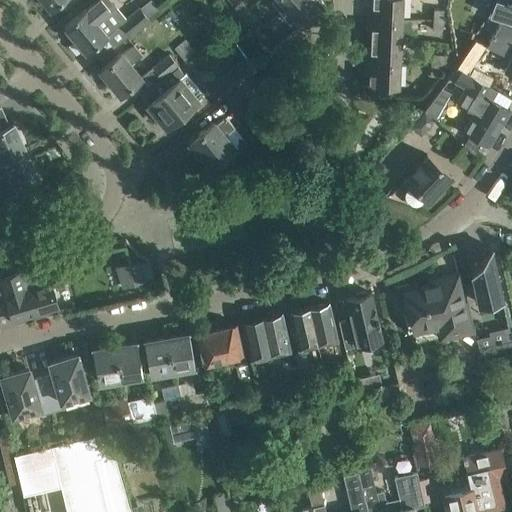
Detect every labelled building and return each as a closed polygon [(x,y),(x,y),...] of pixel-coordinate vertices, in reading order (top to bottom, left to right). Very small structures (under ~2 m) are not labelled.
[(42,0),(50,8),(60,0),(42,0)] [(102,0),(96,0),(86,9),(86,8),(64,26),(85,52),(116,27),(104,13),(109,8),(102,0)] [(120,22),(120,23),(129,34),(130,35),(149,19),(147,17),(158,8),(151,0),(147,0),(126,18),(120,22)] [(269,0),(280,12),(293,0),(269,0)] [(272,48),(278,55),(310,29),(304,22),(325,5),(321,0),(293,0),(280,12),(289,23),(294,18),(300,25),(272,48)] [(367,4),(366,16),(401,17),(401,0),(371,0),(372,4),(367,4)] [(471,0),(468,11),(487,19),(494,0),(471,0)] [(494,0),(488,14),(511,23),(511,0),(511,4),(500,0),(494,0)] [(233,6),(240,14),(247,9),(239,1),(233,6)] [(252,16),(247,9),(240,14),(246,21),(252,16)] [(432,19),(441,19),(442,9),(432,9),(432,19)] [(370,39),(400,40),(401,17),(366,16),(366,28),(370,28),(370,39)] [(441,19),(432,19),(431,30),(441,31),(441,19)] [(511,28),(498,21),(486,46),(509,57),(503,70),(511,74),(511,28)] [(364,61),(399,63),(400,40),(370,39),(370,49),(365,49),(364,61)] [(461,70),(469,74),(474,66),(472,65),(485,45),(475,39),(455,66),(461,70)] [(133,44),(122,53),(120,52),(99,69),(120,94),(141,77),(130,64),(142,54),(133,44)] [(169,54),(152,67),(161,78),(178,65),(169,54)] [(224,96),(256,70),(244,55),(211,81),(224,96)] [(430,64),(440,65),(440,55),(430,55),(430,64)] [(399,63),(364,61),(364,73),(368,73),(368,85),(398,86),(399,63)] [(440,65),(430,64),(429,76),(439,76),(440,65)] [(153,98),(147,103),(166,126),(204,95),(185,72),(184,74),(178,66),(148,91),(153,98)] [(265,81),(256,70),(224,96),(233,107),(265,81)] [(497,91),(489,86),(490,86),(469,74),(461,70),(455,81),(466,87),(457,102),(474,112),(464,129),(488,144),(509,109),(492,99),(497,91)] [(225,116),(215,124),(212,122),(189,141),(211,168),(212,167),(225,156),(234,148),(224,135),(234,127),(225,116)] [(0,158),(25,148),(13,122),(0,128),(0,158)] [(0,212),(23,206),(14,188),(38,177),(25,148),(0,158),(0,212)] [(427,154),(404,178),(410,184),(405,190),(404,194),(405,198),(411,204),(415,204),(420,203),(425,197),(428,200),(450,176),(427,154)] [(225,156),(212,167),(221,178),(234,167),(225,156)] [(365,203),(369,214),(379,210),(376,199),(365,203)] [(497,245),(492,243),(470,270),(477,302),(501,297),(502,305),(511,303),(497,245)] [(0,304),(7,302),(13,322),(59,308),(51,283),(60,280),(54,259),(18,270),(0,276),(0,275),(0,276),(1,280),(0,280),(0,304)] [(138,260),(122,265),(128,285),(130,292),(145,288),(142,280),(144,280),(138,260)] [(401,285),(398,290),(401,305),(406,304),(411,326),(440,318),(444,334),(471,328),(463,296),(457,270),(441,274),(443,280),(427,284),(417,287),(416,281),(401,285)] [(345,298),(349,316),(338,318),(344,344),(381,336),(377,319),(378,319),(377,315),(376,315),(370,292),(367,292),(363,290),(356,291),(353,296),(345,298)] [(328,301),(309,306),(321,362),(341,357),(336,338),(328,301)] [(309,306),(289,310),(302,366),(321,362),(309,306)] [(281,312),(262,316),(270,353),(290,348),(281,312)] [(275,373),(270,353),(262,316),(242,321),(255,377),(275,373)] [(242,352),(235,322),(215,327),(221,356),(242,352)] [(202,361),(221,356),(215,327),(195,331),(202,361)] [(188,332),(166,336),(171,365),(193,362),(188,332)] [(149,369),(171,365),(166,336),(144,340),(149,369)] [(481,361),(511,353),(511,339),(478,347),(481,361)] [(136,341),(115,345),(120,375),(141,371),(136,341)] [(469,344),(457,346),(469,396),(480,393),(469,344)] [(97,378),(120,375),(115,345),(92,349),(97,378)] [(53,372),(42,375),(53,410),(64,407),(62,399),(88,391),(77,353),(50,361),(53,372)] [(413,408),(424,406),(413,357),(402,359),(413,408)] [(272,361),(275,373),(283,371),(280,359),(272,361)] [(239,381),(227,383),(230,395),(253,390),(251,379),(251,378),(247,360),(235,363),(239,381)] [(317,375),(315,365),(296,370),(300,391),(311,389),(309,382),(308,377),(317,375)] [(29,367),(28,367),(1,375),(12,413),(39,406),(41,414),(53,410),(42,375),(32,378),(29,367)] [(204,389),(205,391),(207,400),(230,395),(227,383),(204,389)] [(205,391),(180,396),(184,409),(208,403),(207,400),(205,391)] [(456,391),(429,397),(432,411),(459,405),(456,391)] [(144,396),(127,400),(133,421),(159,415),(154,401),(153,401),(152,397),(144,399),(144,396)] [(165,399),(154,401),(159,415),(184,409),(180,396),(165,399)] [(229,424),(248,419),(252,437),(264,434),(256,401),(245,404),(243,396),(223,400),(229,424)] [(123,397),(101,404),(108,427),(130,420),(123,397)] [(428,423),(409,427),(415,451),(428,448),(425,436),(431,435),(428,423)] [(19,483),(6,429),(0,429),(0,447),(9,485),(19,483)] [(23,493),(24,492),(60,484),(66,511),(133,511),(110,432),(13,453),(23,493)] [(466,461),(469,473),(461,475),(458,480),(441,484),(447,511),(478,511),(478,509),(487,506),(487,509),(503,505),(497,477),(506,475),(500,448),(465,456),(462,457),(463,462),(466,461)] [(380,511),(381,511),(376,492),(368,457),(355,460),(357,469),(360,484),(346,487),(351,508),(335,511),(380,511)] [(386,501),(385,501),(387,511),(414,511),(413,506),(424,504),(424,503),(419,480),(416,471),(395,475),(400,497),(386,501)] [(302,511),(325,511),(324,504),(317,475),(305,478),(311,507),(302,509),(302,511)] [(219,511),(233,511),(229,492),(215,496),(219,511)]
